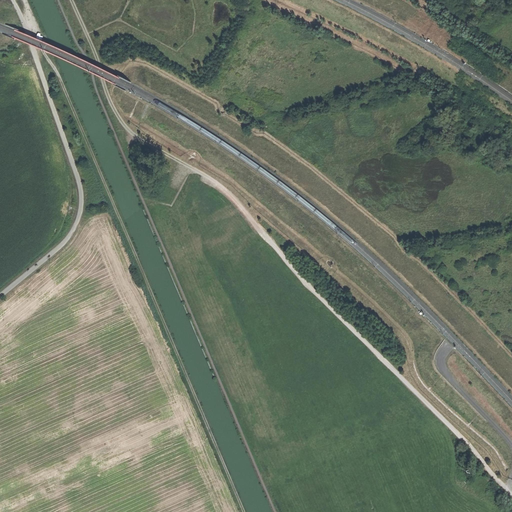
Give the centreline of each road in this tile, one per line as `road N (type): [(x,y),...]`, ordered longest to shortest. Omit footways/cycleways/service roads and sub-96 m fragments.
road 1 (track): [(511,494),(323,301),(235,196),(123,124),(71,0)]
road 2 (track): [(243,511),(25,0)]
road 3 (unclassified): [(0,296),(61,245),(81,203),(12,0)]
